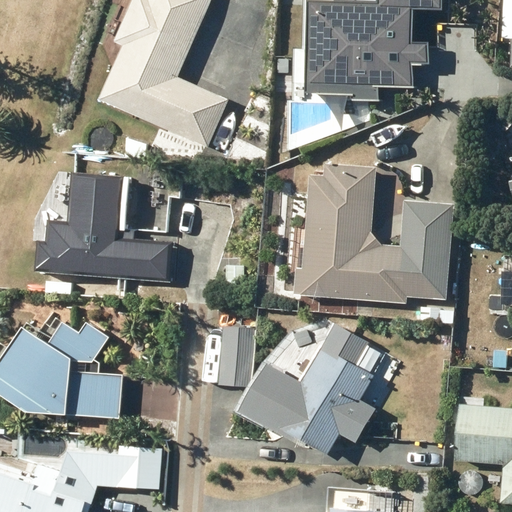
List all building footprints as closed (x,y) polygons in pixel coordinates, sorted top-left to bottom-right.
[(228,26),(202,14),(208,0),(128,0),(112,36),(122,41),(98,94),(207,144),(229,96),(176,72),(184,56),(209,67),(228,26)] [(295,263),(293,290),(405,299),(406,292),(444,295),(452,202),(403,197),(399,244),(382,243),(370,228),(375,163),(325,159),(323,171),(309,170),(301,263),(295,263)] [(166,238),(118,234),(119,226),(125,226),(130,173),(71,168),(67,218),(49,216),(47,238),(39,238),(37,262),(163,274),(166,238)] [(225,263),(224,286),(241,287),(243,264),(225,263)] [(420,318),(453,321),(454,309),(439,307),(439,305),(421,304),(420,318)] [(22,320),(0,351),(0,388),(23,406),(118,414),(122,372),(69,367),(70,357),(91,359),(108,334),(86,318),(78,329),(62,317),(47,338),(22,320)] [(356,362),(369,339),(335,319),(301,376),(266,355),(252,379),(256,324),(222,322),(218,379),(250,382),(237,403),(292,435),(296,429),(328,448),(339,428),(354,437),(374,405),(359,396),(373,372),(356,362)] [(129,343),(128,349),(131,353),(136,355),(141,352),(142,347),(139,342),(134,340),(129,343)] [(454,455),(502,459),(499,499),(511,499),(511,404),(458,400),(454,455)] [(0,511),(14,511),(15,511),(17,511),(81,511),(82,510),(79,509),(82,499),(86,500),(93,482),(154,484),(156,442),(113,441),(112,451),(112,455),(69,452),(67,471),(65,471),(31,459),(27,472),(0,462),(0,511)] [(388,511),(391,486),(369,484),(367,505),(332,502),(330,511),(388,511)]
